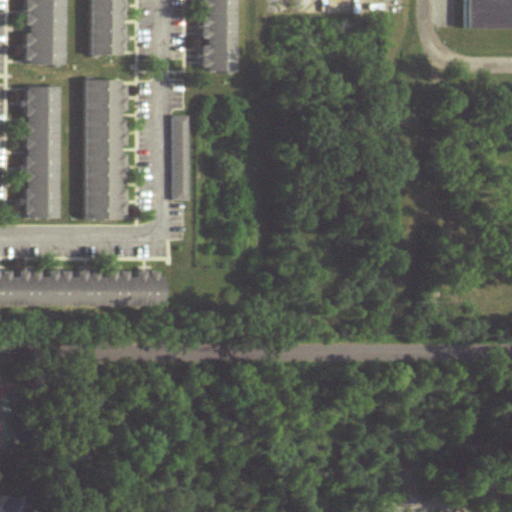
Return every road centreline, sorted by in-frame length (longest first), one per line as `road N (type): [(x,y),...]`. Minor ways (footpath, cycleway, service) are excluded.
road 1 (residential): [(511,353),(0,354)]
road 2 (residential): [(0,234),(160,234),(160,0)]
